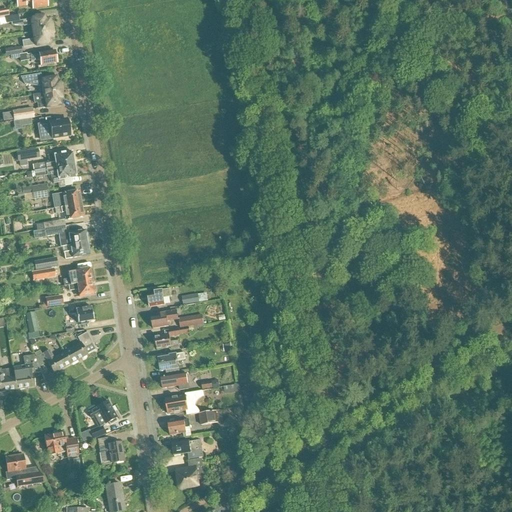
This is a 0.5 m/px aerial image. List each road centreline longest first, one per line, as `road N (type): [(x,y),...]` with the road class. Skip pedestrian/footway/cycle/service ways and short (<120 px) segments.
road 1 (residential): [(70,0),(131,363)]
road 2 (tertiary): [(511,342),(212,511)]
road 3 (residential): [(131,363),(156,511)]
road 4 (residential): [(0,429),(131,363)]
